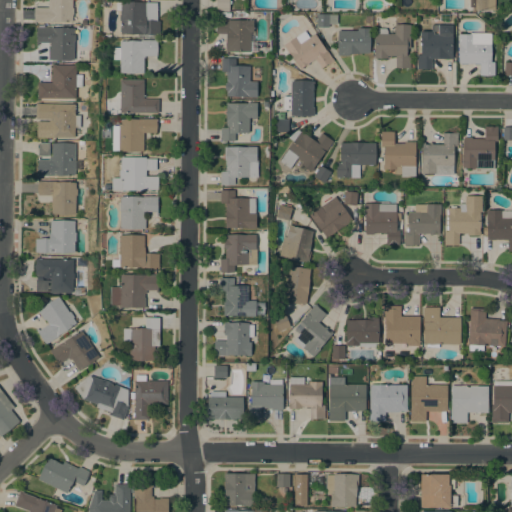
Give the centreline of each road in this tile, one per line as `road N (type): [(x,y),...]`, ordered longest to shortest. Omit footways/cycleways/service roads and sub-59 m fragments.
road 1 (residential): [(511,453),(120,449),(89,439),(57,412),(0,468)]
road 2 (residential): [(188,0),(192,511)]
road 3 (residential): [(57,412),(21,363),(2,318),(3,0)]
road 4 (residential): [(511,284),(477,276),(349,275)]
road 5 (residential): [(511,100),(353,101)]
